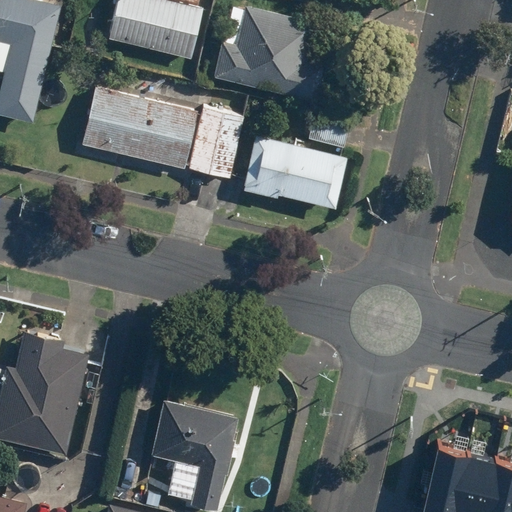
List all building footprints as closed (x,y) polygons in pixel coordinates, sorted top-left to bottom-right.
[(64,0),(0,0),(0,64),(10,66),(0,107),(0,108),(37,117),(64,0)] [(207,7),(201,6),(202,0),(120,0),(111,41),(195,59),(207,7)] [(229,32),(220,69),(322,96),(331,58),(309,52),(318,16),(254,0),(252,0),(243,36),(229,32)] [(99,80),(85,137),(236,174),(250,116),(99,80)] [(250,136),(239,186),(334,208),(346,158),(250,136)] [(511,173),(501,218),(511,220),(511,173)] [(6,367),(0,394),(0,440),(67,455),(90,355),(64,349),(66,340),(24,330),(15,369),(6,367)] [(245,410),(167,396),(157,449),(180,453),(173,491),(228,502),(245,410)] [(511,511),(511,459),(435,442),(420,508),(439,511),(511,511)] [(0,511),(25,511),(27,505),(0,498),(0,511)]
